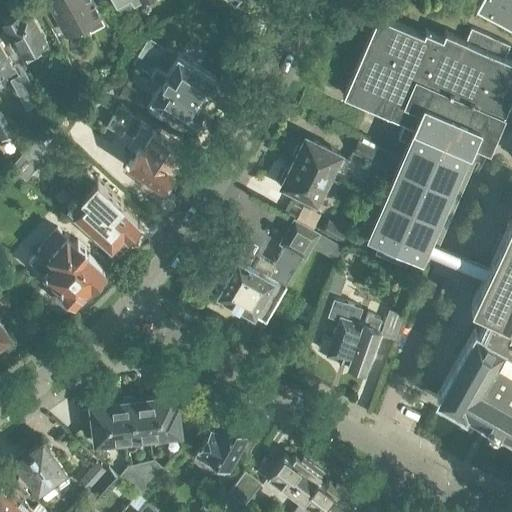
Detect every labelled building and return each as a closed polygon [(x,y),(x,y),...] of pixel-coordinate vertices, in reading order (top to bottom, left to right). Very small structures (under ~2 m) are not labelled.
[(105,21),(100,12),(93,0),(47,0),(50,4),(60,23),(64,32),(66,31),(83,21),(88,31),(105,21)] [(511,0),(479,0),(476,7),(511,26),(511,0)] [(51,28),(60,23),(50,4),(40,9),(51,28)] [(28,60),(50,47),(45,38),(28,8),(19,13),(18,12),(4,20),(22,51),(23,51),(28,60)] [(425,251),(485,276),(489,267),(439,246),(441,242),(475,161),(485,160),(504,115),(503,114),(504,113),(505,113),(511,96),(511,59),(505,56),(510,44),(471,28),(466,39),(446,31),(442,38),(425,30),(424,34),(377,14),(343,94),(404,121),(398,134),(409,139),(368,234),(378,239),(375,248),(406,261),(409,252),(422,258),(425,251)] [(0,80),(16,71),(12,63),(0,41),(0,80)] [(200,104),(216,78),(178,53),(177,54),(166,47),(151,73),(162,80),(151,97),(153,98),(147,107),(163,118),(169,109),(190,122),(191,121),(196,120),(197,121),(203,111),(202,110),(200,104)] [(124,86),(117,97),(131,105),(138,94),(124,86)] [(1,112),(0,112),(0,139),(1,142),(14,135),(1,112)] [(122,134),(129,123),(113,114),(106,125),(122,134)] [(129,148),(136,153),(128,165),(146,176),(139,185),(154,195),(160,186),(162,187),(163,185),(164,186),(165,185),(169,185),(170,185),(175,178),(174,178),(173,172),(172,171),(173,170),(172,169),(183,151),(153,131),(152,133),(142,126),(132,140),(134,141),(129,148)] [(294,159),(332,178),(338,166),(344,169),(348,160),(339,155),(340,154),(306,137),(300,147),(297,146),(292,157),(295,159),(294,159)] [(9,165),(23,177),(47,151),(44,148),(34,138),(9,165)] [(358,140),(352,151),(370,161),(376,149),(358,140)] [(332,178),(294,159),(288,171),(286,170),(280,181),(283,182),(281,185),(316,202),(317,201),(320,202),(325,192),(331,195),(338,181),(332,178)] [(127,237),(139,222),(120,205),(123,202),(96,177),(95,178),(87,170),(72,186),(78,192),(66,205),(74,212),(74,213),(111,247),(118,253),(130,240),(127,237)] [(511,215),(489,267),(485,276),(471,306),(486,313),(478,330),(477,330),(478,329),(475,328),(474,331),(438,393),(436,396),(439,397),(462,410),(465,412),(466,409),(467,408),(482,417),(482,418),(484,419),(497,426),(499,428),(500,427),(511,433),(511,215)] [(328,220),(322,231),(341,242),(347,231),(328,220)] [(57,228),(43,244),(31,257),(46,270),(43,273),(59,287),(59,288),(60,289),(53,297),(66,308),(74,299),(75,300),(90,283),(91,284),(92,283),(97,283),(104,276),(104,270),(104,269),(84,251),(86,249),(77,241),(74,243),(65,235),(65,236),(57,228)] [(249,235),(217,291),(266,320),(298,264),(281,254),(274,265),(259,256),(265,244),(249,235)] [(334,271),(328,289),(340,293),(346,276),(334,271)] [(323,336),(318,349),(327,351),(326,353),(348,360),(347,362),(365,368),(379,328),(378,327),(381,318),(367,313),(364,322),(357,320),(361,307),(344,301),(334,298),(328,314),(339,317),(331,339),(323,336)] [(390,312),(382,333),(394,338),(401,316),(390,312)] [(0,343),(10,337),(0,321),(0,343)] [(146,399),(151,435),(165,434),(166,439),(177,438),(176,433),(179,432),(176,406),(173,407),(172,396),(146,399)] [(151,441),(151,435),(146,399),(134,401),(131,397),(123,398),(122,402),(119,402),(124,439),(139,437),(140,442),(151,441)] [(125,444),(124,439),(119,402),(92,405),(92,410),(81,411),(83,425),(94,424),(96,442),(113,440),(113,445),(125,444)] [(195,457),(223,473),(229,464),(230,464),(239,447),(248,453),(256,439),(247,433),(248,432),(247,432),(245,426),(238,423),(232,424),(222,418),(217,428),(212,426),(199,448),(200,448),(195,457)] [(44,497),(70,479),(64,471),(64,470),(42,441),(28,452),(26,449),(17,455),(19,458),(16,460),(29,478),(27,480),(33,488),(36,487),(38,490),(38,489),(44,497)] [(304,501),(318,481),(324,473),(303,457),(300,460),(295,456),(291,460),(284,454),(269,474),(304,501)] [(98,477),(107,469),(98,459),(89,467),(98,477)] [(141,494),(163,469),(154,461),(153,461),(129,466),(121,476),(141,494)] [(102,499),(121,479),(110,469),(91,490),(102,499)] [(229,494),(245,506),(262,484),(245,472),(229,494)] [(45,511),(37,505),(33,509),(0,479),(0,511),(45,511)] [(318,481),(304,501),(319,511),(345,511),(348,510),(351,511),(360,500),(337,482),(334,485),(329,481),(325,486),(318,481)] [(200,510),(203,511),(213,511),(228,491),(218,484),(207,500),(208,500),(200,510)] [(139,511),(159,511),(149,502),(139,511)]
